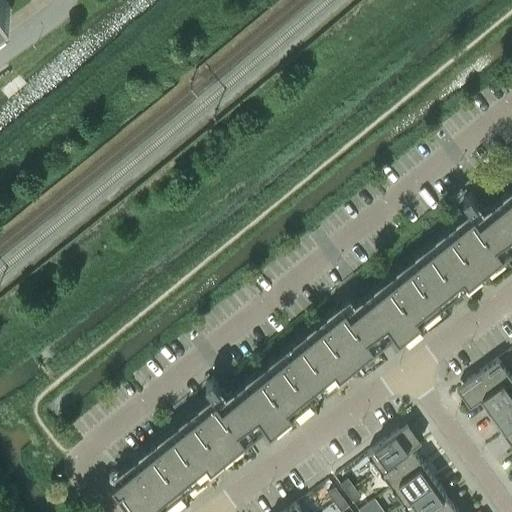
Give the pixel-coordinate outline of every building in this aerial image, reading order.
[(0,0),(0,15),(11,7),(5,0),(0,0)] [(511,192),(492,209),(487,213),(479,201),(477,201),(470,191),(462,196),(470,206),(470,208),(473,212),(364,301),(350,312),(345,304),(235,393),(230,398),(221,386),(219,386),(212,376),(205,381),(212,391),(212,392),(216,397),(112,481),(133,511),(152,511),(258,426),(264,422),(269,429),(270,429),(386,334),(392,329),(398,337),(511,244),(511,192)] [(479,396),(510,374),(497,356),(457,385),(470,403),(479,397),(479,396)] [(490,413),(511,397),(511,376),(510,374),(479,396),(479,397),(490,413)] [(502,429),(511,422),(511,397),(490,413),(502,429)] [(398,428),(367,450),(379,467),(410,445),(411,445),(421,438),(408,420),(398,428)] [(511,442),(511,422),(502,429),(511,442)] [(422,462),(411,445),(410,445),(379,467),(391,484),(422,462)] [(403,501),(434,478),(422,462),(391,484),(403,501)] [(346,491),(354,485),(347,476),(339,482),(346,491)] [(411,511),(421,511),(446,495),(434,478),(403,501),(411,511)] [(327,491),(333,500),(341,494),(335,485),(327,491)] [(361,495),(354,485),(346,491),(353,500),(361,495)] [(348,504),(341,494),(333,500),(340,509),(348,504)] [(456,511),(458,511),(446,495),(421,511),(456,511)] [(303,511),(295,501),(279,511),(303,511)]
